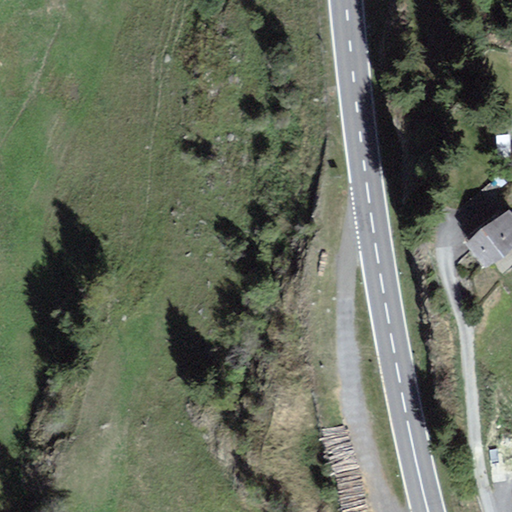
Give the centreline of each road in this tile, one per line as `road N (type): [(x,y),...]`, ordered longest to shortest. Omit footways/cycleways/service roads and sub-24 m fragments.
road 1 (primary): [(428,511),(370,205),(347,0)]
road 2 (track): [(379,511),(363,473),(344,370),(345,289),(370,205)]
